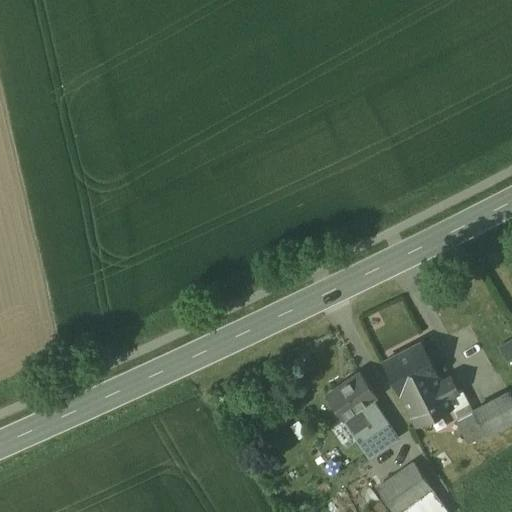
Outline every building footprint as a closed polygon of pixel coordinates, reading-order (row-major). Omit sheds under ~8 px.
[(421,340),(382,359),(399,391),(400,391),(436,372),(437,372),(421,340)] [(359,371),(326,394),(346,423),(350,420),(362,437),(360,438),(370,453),(395,435),(369,398),(376,394),(359,371)] [(440,380),(436,372),(400,391),(416,422),(452,403),(447,394),(458,388),(451,375),(440,380)] [(511,391),(510,388),(457,416),(464,430),(480,422),(485,432),(511,417),(511,391)] [(445,450),(434,457),(446,474),(457,467),(445,450)] [(412,462),(378,489),(395,510),(428,484),(412,462)]
